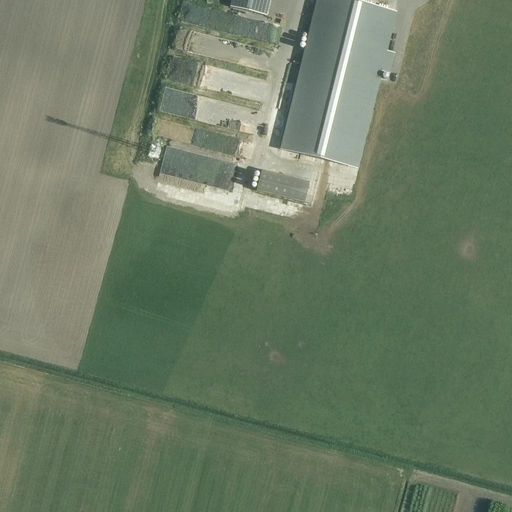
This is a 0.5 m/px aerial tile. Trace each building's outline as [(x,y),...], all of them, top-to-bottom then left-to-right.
[(232,0),(230,8),(265,17),(269,0),(232,0)] [(341,0),(318,0),(282,151),(356,169),(380,72),(390,75),(395,54),(385,52),(394,13),(341,0)] [(239,69),(242,53),(181,39),(177,55),(239,69)] [(268,110),(277,110),(277,99),(268,98),(268,110)] [(199,129),(214,130),(216,107),(208,107),(208,118),(200,118),(199,129)] [(233,120),(232,111),(223,112),(224,121),(233,120)] [(222,153),(223,147),(195,144),(194,150),(222,153)] [(307,191),(260,180),(257,192),(304,203),(307,191)]
